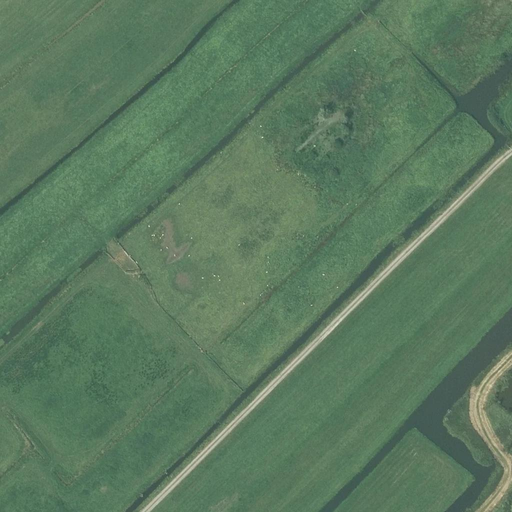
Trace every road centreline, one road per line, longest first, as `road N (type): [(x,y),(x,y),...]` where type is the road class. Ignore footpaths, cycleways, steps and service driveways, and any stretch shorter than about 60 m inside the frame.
road 1 (track): [(143,511),(511,151)]
road 2 (track): [(111,508),(202,411),(210,374),(196,355)]
